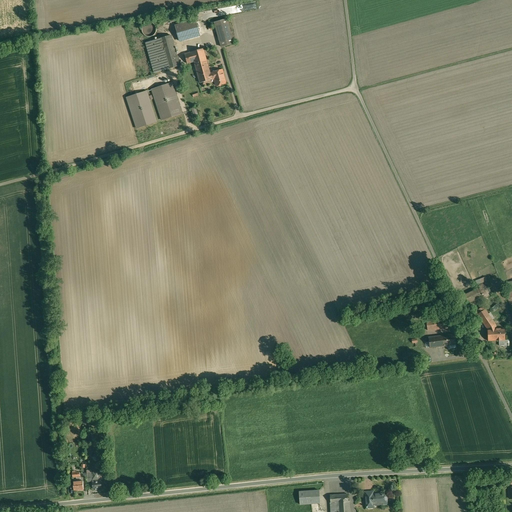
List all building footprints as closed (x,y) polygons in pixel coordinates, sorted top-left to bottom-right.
[(227,19),(215,23),(222,47),(234,43),(227,19)] [(152,23),(150,22),(149,22),(147,22),(146,23),(145,23),(144,24),(144,25),(143,25),(143,26),(142,27),(142,28),(142,29),(142,30),(142,31),(142,32),(143,34),(144,35),(145,35),(145,36),(146,36),(147,37),(148,37),(149,37),(151,37),(152,36),(153,36),(154,35),(155,35),(155,34),(156,33),(156,32),(156,31),(156,30),(157,29),(156,28),(156,27),(156,26),(155,26),(155,25),(154,24),(153,24),(153,23),(152,23)] [(198,28),(178,33),(181,41),(200,35),(198,28)] [(171,35),(146,42),(155,73),(180,66),(171,35)] [(204,49),(191,52),(185,54),(187,64),(194,62),(196,69),(208,66),(204,49)] [(222,70),(213,73),(211,74),(208,66),(196,69),(200,83),(203,82),(203,85),(211,83),(210,80),(212,80),(212,79),(215,79),(217,86),(218,86),(221,85),(226,83),(222,70)] [(189,76),(181,78),(184,88),(191,86),(189,76)] [(172,83),(152,89),(162,120),(182,114),(172,83)] [(158,122),(147,90),(126,97),(136,129),(158,122)] [(478,285),(488,280),(486,276),(476,281),(478,285)] [(481,298),(477,288),(463,295),(468,304),(481,298)] [(494,318),(490,313),(489,314),(483,306),(475,312),(487,329),(497,329),(494,323),(492,320),(494,318)] [(434,319),(426,320),(428,330),(448,328),(446,315),(433,316),(434,319)] [(504,328),(497,329),(497,341),(505,340),(504,328)] [(497,329),(487,329),(488,341),(497,341),(497,329)] [(454,334),(429,338),(430,348),(456,344),(454,334)] [(99,480),(96,480),(96,482),(93,482),(93,488),(102,488),(101,479),(99,480)] [(83,481),(74,482),(74,490),(84,489),(83,481)] [(319,490),(299,492),(300,504),(320,503),(319,490)] [(387,493),(373,493),(373,491),(365,492),(366,504),(383,503),(383,504),(388,504),(387,493)] [(348,494),(330,495),(331,511),(350,511),(350,501),(348,501),(348,494)]
